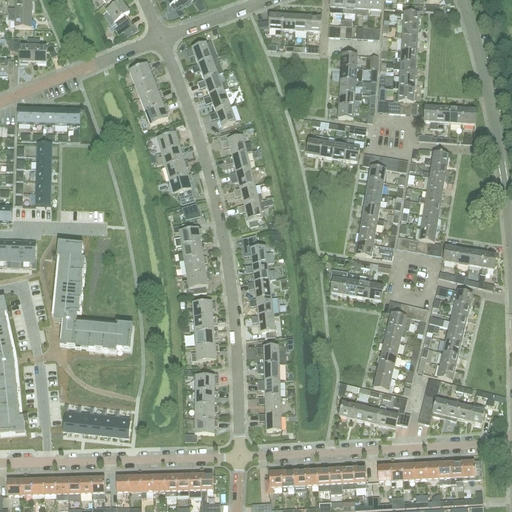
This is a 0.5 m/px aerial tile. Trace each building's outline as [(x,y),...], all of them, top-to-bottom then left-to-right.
[(103,8),(107,13),(121,3),(119,0),(103,0),(107,5),(103,8)] [(166,0),(170,6),(174,12),(181,6),(182,7),(190,2),(188,0),(166,0)] [(343,15),(343,0),(331,0),(330,14),(343,15)] [(356,0),(343,0),(343,15),(355,16),(356,0)] [(369,0),(356,0),(355,16),(368,16),(368,12),(369,0)] [(381,0),(369,0),(368,12),(381,13),(381,0)] [(8,16),(32,17),(32,12),(34,12),(34,3),(16,3),(16,10),(9,10),(8,16)] [(121,3),(107,13),(119,29),(115,31),(119,37),(133,27),(126,16),(130,14),(121,3)] [(403,27),(418,28),(419,16),(404,15),(403,21),(398,21),(397,27),(403,27)] [(32,17),(8,16),(8,22),(15,22),(15,30),(33,30),(33,21),(31,21),(32,17)] [(282,32),(283,16),(270,16),(270,21),(269,31),(276,31),(275,37),(282,37),(282,32)] [(283,16),(282,32),(295,33),(296,17),(283,16)] [(308,18),(296,17),(295,33),(307,34),(308,18)] [(321,19),(308,18),(307,34),(307,37),(313,37),(313,34),(320,34),(321,19)] [(270,21),(257,24),(259,31),(269,31),(270,21)] [(402,40),(418,41),(418,28),(403,27),(403,35),(395,34),(395,40),(402,40)] [(14,39),(14,52),(20,52),(19,65),(28,65),(28,63),(33,63),(34,40),(28,40),(27,47),(20,47),(20,40),(14,39)] [(34,40),(33,63),(37,63),(37,66),(46,66),(46,53),(49,53),(52,59),(58,57),(53,45),(46,48),(40,48),(40,40),(34,40)] [(402,40),(402,53),(417,54),(418,41),(402,40)] [(396,51),(398,43),(390,41),(388,49),(396,51)] [(211,42),(186,52),(188,59),(195,57),(198,66),(217,59),(211,42)] [(417,54),(402,53),(401,60),(393,60),(393,65),(401,65),(416,67),(417,54)] [(1,58),(1,56),(0,55),(0,80),(8,81),(8,63),(10,64),(10,59),(6,59),(5,58),(1,58)] [(341,70),(357,70),(358,58),(342,57),(341,70)] [(378,58),(367,57),(366,71),(372,71),(377,72),(378,58)] [(198,66),(192,68),(194,74),(201,72),(204,82),(219,76),(223,75),(217,59),(198,66)] [(151,64),(130,73),(135,86),(153,79),(150,72),(153,71),(151,64)] [(416,67),(401,65),(393,65),(393,71),(400,71),(400,79),(415,80),(416,67)] [(341,70),(340,82),(362,83),(363,71),(357,70),(341,70)] [(204,82),(198,84),(200,90),(207,88),(210,97),(224,92),(229,91),(226,84),(222,85),(219,76),(204,82)] [(153,79),(135,86),(141,100),(158,93),(155,85),(159,84),(156,78),(153,79)] [(415,80),(400,79),(400,84),(393,84),(393,90),(399,91),(415,92),(415,80)] [(340,82),(340,95),(355,96),(355,88),(362,89),(363,84),(362,83),(340,82)] [(128,101),(138,97),(134,88),(125,92),(128,101)] [(158,93),(141,100),(146,113),(163,106),(161,99),(164,98),(161,91),(158,93)] [(415,92),(399,91),(399,96),(394,96),(393,104),(395,104),(401,104),(406,104),(412,105),(414,105),(415,92)] [(210,97),(204,99),(206,106),(212,104),(216,113),(230,107),(224,92),(210,97)] [(340,95),(339,107),(354,108),(354,102),(361,103),(362,96),(355,96),(340,95)] [(163,106),(146,113),(151,127),(169,120),(166,112),(169,111),(167,105),(163,106)] [(216,113),(210,115),(212,121),(218,119),(222,129),(236,123),(230,107),(216,113)] [(354,108),(339,107),(338,120),(353,121),(354,115),(359,115),(359,109),(354,108)] [(437,131),(438,109),(425,109),(424,124),(430,124),(430,131),(437,131)] [(451,110),(438,109),(437,131),(443,132),(444,125),(450,125),(451,110)] [(31,126),(31,110),(19,110),(18,126),(31,126)] [(31,110),(31,126),(43,127),(43,111),(31,110)] [(451,110),(450,125),(462,126),(463,111),(451,110)] [(43,111),(43,127),(55,127),(55,111),(43,111)] [(55,111),(55,127),(67,127),(68,111),(55,111)] [(68,111),(67,127),(80,128),(80,112),(68,111)] [(463,111),(462,126),(476,127),(476,112),(463,111)] [(349,134),(365,137),(366,130),(350,128),(349,134)] [(180,134),(157,140),(162,154),(180,149),(178,141),(182,140),(180,134)] [(320,159),(322,143),(322,138),(316,137),(315,142),(310,142),(307,157),(320,159)] [(243,138),(222,143),(224,150),(230,149),(233,158),(247,154),(252,153),(250,144),(245,145),(243,138)] [(322,143),(320,159),(332,161),(335,145),(328,144),(328,139),(322,138),(322,143)] [(335,145),(332,161),(344,163),(348,141),(342,140),(341,146),(335,145)] [(354,142),(348,141),(344,163),(357,165),(360,149),(353,148),(354,142)] [(37,146),(36,159),(52,160),(53,147),(37,146)] [(180,149),(162,154),(166,168),(184,163),(182,155),(186,154),(184,148),(180,149)] [(233,158),(226,159),(228,166),(234,165),(237,174),(252,171),(247,154),(233,158)] [(432,168),(447,170),(449,157),(434,155),(433,163),(426,161),(425,167),(432,168)] [(52,160),(36,159),(36,172),(52,172),(52,160)] [(166,168),(170,182),(188,176),(186,169),(190,168),(188,162),(184,163),(166,168)] [(447,170),(432,168),(431,175),(423,174),(423,179),(430,180),(445,183),(447,170)] [(373,170),(371,169),(369,182),(384,184),(386,172),(384,171),(379,170),(373,170)] [(237,174),(230,176),(232,183),(238,181),(241,190),(256,187),(252,171),(237,174)] [(36,172),(36,184),(52,184),(52,172),(36,172)] [(188,176),(170,182),(174,196),(178,195),(180,201),(193,197),(192,191),(190,183),(193,182),(191,175),(188,176)] [(445,183),(430,180),(428,193),(442,195),(445,183)] [(384,184),(369,182),(367,194),(382,196),(384,184)] [(52,184),(36,184),(35,196),(51,196),(52,184)] [(241,190),(234,192),(236,199),(242,197),(245,207),(263,202),(261,195),(258,196),(256,187),(241,190)] [(442,195),(428,193),(427,200),(420,199),(419,204),(426,205),(440,208),(442,195)] [(367,194),(365,207),(380,209),(381,203),(387,204),(388,197),(382,196),(367,194)] [(51,196),(35,196),(35,208),(51,209),(51,196)] [(245,207),(238,209),(240,215),(246,213),(249,223),(251,229),(259,227),(258,221),(264,220),(262,212),(265,212),(263,202),(245,207)] [(426,205),(424,217),(439,220),(440,208),(426,205)] [(197,206),(183,210),(187,221),(201,218),(197,206)] [(380,209),(365,207),(363,219),(378,221),(380,209)] [(0,208),(0,224),(12,225),(13,209),(0,208)] [(439,220),(424,217),(422,230),(437,232),(439,220)] [(378,221),(363,219),(361,232),(376,234),(377,227),(383,228),(384,222),(378,221)] [(202,229),(190,231),(180,233),(182,248),(205,244),(201,245),(200,237),(203,236),(202,229)] [(437,232),(422,230),(420,243),(421,243),(426,244),(432,245),(435,245),(437,232)] [(361,232),(359,244),(374,246),(375,241),(381,242),(382,235),(376,234),(361,232)] [(0,242),(0,262),(7,263),(6,270),(10,270),(11,263),(9,263),(9,243),(0,242)] [(9,243),(9,263),(11,263),(19,263),(19,270),(23,270),(23,263),(22,263),(22,243),(9,243)] [(22,243),(22,263),(23,263),(32,264),(32,270),(36,271),(36,264),(35,263),(36,244),(22,243)] [(58,260),(52,319),(55,319),(54,324),(63,325),(60,345),(68,345),(67,349),(89,351),(89,348),(95,349),(95,352),(103,353),(103,350),(109,350),(108,353),(117,354),(117,347),(123,348),(122,351),(131,352),(133,327),(118,326),(77,322),(78,310),(81,310),(83,288),(80,288),(80,283),(83,283),(84,275),(81,274),(82,269),(85,269),(85,261),(79,260),(79,255),(82,255),(83,247),(58,244),(57,260),(58,260)] [(205,244),(182,248),(183,254),(177,255),(179,262),(185,261),(185,262),(207,258),(203,259),(202,251),(206,251),(205,244)] [(374,246),(359,244),(358,249),(356,248),(355,256),(372,259),(374,246)] [(246,269),(274,265),(273,255),(267,256),(266,248),(257,250),(256,245),(243,247),(245,258),(252,258),(253,268),(246,268),(246,269)] [(456,266),(459,250),(446,248),(444,264),(456,266)] [(394,250),(389,249),(387,256),(383,255),(382,261),(392,263),(394,250)] [(459,250),(456,266),(469,268),(471,252),(459,250)] [(484,254),(471,252),(469,268),(481,270),(484,254)] [(482,270),(481,276),(485,277),(486,271),(494,272),(497,256),(484,254),(481,270),(482,270)] [(208,265),(207,258),(185,262),(187,276),(210,272),(206,273),(205,265),(208,265)] [(362,263),(361,269),(368,270),(368,271),(374,272),(375,265),(362,263)] [(274,265),(246,269),(247,275),(254,274),(255,284),(248,285),(276,281),(275,272),(269,273),(268,266),(274,265)] [(391,268),(375,265),(374,272),(377,272),(377,273),(390,275),(391,268)] [(210,272),(187,276),(188,283),(183,284),(184,291),(189,291),(208,288),(207,280),(211,279),(210,272)] [(344,297),(347,275),(347,274),(332,272),(330,281),(334,281),(331,295),(344,297)] [(438,280),(453,284),(455,277),(440,274),(438,280)] [(347,275),(344,297),(357,299),(359,284),(358,284),(360,277),(347,275)] [(359,284),(357,299),(369,301),(371,286),(372,279),(367,278),(365,285),(359,284)] [(276,281),(248,285),(249,292),(255,291),(257,301),(250,302),(272,299),(270,282),(276,281)] [(480,284),(467,281),(466,286),(478,289),(480,284)] [(484,285),(482,285),(481,290),(493,293),(494,287),(484,285)] [(384,289),(371,286),(369,301),(382,303),(384,289)] [(442,298),(443,289),(437,288),(435,297),(442,298)] [(455,306),(470,309),(473,296),(458,293),(453,292),(450,304),(455,306)] [(274,315),(272,299),(250,302),(251,308),(257,307),(258,317),(274,315)] [(435,300),(432,313),(437,314),(440,302),(435,300)] [(0,432),(0,437),(25,435),(24,420),(23,420),(18,366),(16,354),(7,316),(8,315),(5,301),(0,301),(0,432)] [(393,316),(396,304),(391,303),(388,314),(391,315),(393,316)] [(194,320),(213,318),(212,311),(216,311),(215,304),(193,305),(194,320)] [(396,304),(393,316),(399,317),(402,306),(396,304)] [(402,306),(399,317),(405,318),(407,307),(402,306)] [(470,309),(455,306),(452,318),(467,322),(470,309)] [(407,307),(405,318),(410,320),(413,308),(407,307)] [(418,309),(413,308),(410,320),(411,320),(415,321),(418,309)] [(418,309),(415,321),(421,322),(424,311),(418,309)] [(429,312),(424,311),(421,322),(426,324),(429,312)] [(274,315),(258,317),(252,318),(253,325),(259,324),(260,334),(276,332),(274,315)] [(391,315),(388,328),(406,333),(408,333),(411,320),(410,320),(405,318),(399,317),(393,316),(391,315)] [(217,325),(217,318),(213,318),(194,320),(195,334),(218,333),(214,333),(214,325),(217,325)] [(467,322),(452,318),(451,324),(444,322),(443,329),(449,330),(464,334),(467,322)] [(430,319),(429,325),(434,327),(436,327),(437,321),(430,319)] [(421,322),(417,335),(423,337),(426,324),(421,322)] [(429,325),(426,338),(431,339),(434,327),(429,325)] [(383,340),(385,341),(401,344),(402,338),(405,339),(406,333),(388,328),(387,333),(385,333),(383,340)] [(464,334),(449,330),(446,343),(461,346),(464,334)] [(218,339),(218,333),(195,334),(196,349),(219,347),(215,347),(215,339),(218,339)] [(423,337),(417,335),(415,347),(420,349),(423,337)] [(401,344),(385,341),(382,353),(398,356),(401,344)] [(461,346),(446,343),(443,355),(458,359),(461,346)] [(219,347),(196,349),(197,355),(191,355),(192,363),(197,363),(197,364),(216,362),(216,354),(219,354),(219,347)] [(420,349),(415,347),(412,360),(417,361),(420,349)] [(265,349),(257,349),(258,356),(264,356),(264,366),(279,365),(279,348),(275,348),(265,349)] [(420,362),(426,363),(428,351),(422,350),(420,362)] [(398,356),(382,353),(379,365),(395,369),(398,356)] [(443,355),(440,367),(455,371),(458,359),(443,355)] [(417,361),(412,360),(409,371),(414,373),(417,361)] [(426,363),(420,362),(417,375),(423,376),(426,363)] [(264,366),(258,366),(258,373),(261,373),(262,375),(265,375),(265,382),(280,382),(279,365),(264,366)] [(395,369),(379,365),(377,377),(392,381),(395,369)] [(455,371),(440,367),(437,379),(452,383),(455,371)] [(414,373),(409,371),(406,384),(411,385),(414,373)] [(392,381),(377,377),(374,390),(389,393),(392,381)] [(195,393),(218,393),(215,393),(215,385),(218,385),(218,378),(195,378),(195,393)] [(429,381),(428,386),(439,389),(440,383),(429,381)] [(265,382),(258,383),(259,390),(262,390),(262,392),(265,392),(266,399),(281,399),(280,382),(265,382)] [(346,391),(347,387),(339,385),(336,396),(345,398),(346,391)] [(437,394),(426,392),(425,397),(436,400),(437,394)] [(218,393),(195,393),(195,407),(215,407),(215,400),(218,400),(218,393)] [(493,408),(495,397),(481,393),(480,398),(488,400),(486,406),(493,408)] [(436,400),(425,397),(424,403),(436,406),(437,401),(436,401),(436,400)] [(266,399),(259,400),(259,407),(266,406),(266,416),(282,416),(281,399),(266,399)] [(437,401),(436,406),(434,411),(433,417),(433,418),(439,420),(441,419),(445,420),(449,404),(448,404),(449,400),(444,399),(443,403),(437,401)] [(424,403),(422,408),(434,411),(436,406),(424,403)] [(355,407),(343,404),(340,418),(351,421),(355,407)] [(449,404),(445,420),(450,421),(451,423),(457,424),(458,421),(461,407),(449,404)] [(473,410),(469,424),(481,427),(486,408),(474,405),(473,410)] [(66,414),(63,433),(76,435),(79,415),(77,415),(68,414),(69,407),(65,406),(64,413),(66,414)] [(218,414),(218,407),(215,407),(195,407),(195,422),(215,421),(215,414),(218,414)] [(355,407),(351,421),(364,424),(367,410),(355,407)] [(473,410),(461,407),(458,421),(469,424),(473,410)] [(79,415),(76,435),(89,436),(91,416),(90,416),(81,415),(82,408),(78,408),(77,415),(79,415)] [(379,413),(376,427),(396,432),(398,426),(402,427),(404,415),(398,414),(397,417),(385,414),(386,409),(381,408),(379,413)] [(422,408),(421,414),(426,415),(433,417),(434,411),(422,408)] [(91,416),(89,436),(102,438),(104,418),(102,417),(93,416),(94,410),(90,409),(90,416),(91,416)] [(379,413),(367,410),(364,424),(376,427),(379,413)] [(104,418),(102,438),(115,439),(117,419),(115,419),(106,418),(107,411),(103,411),(102,417),(104,418)] [(117,419),(115,439),(128,440),(130,421),(119,419),(120,412),(116,412),(115,419),(117,419)] [(411,417),(404,415),(402,427),(408,429),(411,417)] [(433,417),(426,415),(424,426),(430,428),(433,418),(433,417)] [(282,416),(260,416),(259,417),(260,423),(266,423),(267,433),(282,432),(282,416)] [(215,421),(195,422),(195,436),(185,436),(185,444),(197,444),(197,437),(214,437),(214,428),(218,428),(218,421),(215,421)] [(481,462),(462,463),(463,482),(482,481),(481,462)] [(462,463),(450,464),(451,486),(457,486),(457,483),(463,483),(463,482),(462,463)] [(439,487),(451,486),(450,464),(438,465),(439,481),(439,487)] [(427,482),(426,465),(414,466),(415,483),(427,482)] [(438,465),(426,465),(427,482),(439,481),(438,465)] [(414,466),(402,467),(403,483),(403,492),(409,491),(409,483),(415,483),(414,466)] [(391,484),(390,467),(378,468),(379,485),(391,484)] [(402,467),(390,467),(391,484),(391,488),(396,488),(396,484),(403,483),(402,467)] [(366,469),(353,470),(354,490),(367,490),(366,485),(367,485),(366,469)] [(341,470),(329,471),(330,492),(331,497),(342,496),(342,491),(341,470)] [(353,470),(341,470),(342,491),(354,491),(354,490),(353,470)] [(317,471),(306,472),(306,488),(318,488),(317,471)] [(329,471),(317,471),(318,488),(319,493),(330,492),(329,471)] [(306,488),(306,472),(294,473),(294,489),(306,488)] [(282,490),(282,473),(269,474),(270,482),(265,482),(266,495),(273,495),(273,490),(282,490)] [(294,473),(282,473),(282,490),(283,494),(288,494),(287,489),(294,489),(294,473)] [(201,476),(189,477),(189,498),(189,500),(202,499),(202,493),(201,476)] [(220,511),(220,503),(207,504),(207,493),(213,493),(213,485),(215,485),(215,477),(213,477),(213,476),(201,476),(202,493),(202,499),(202,511),(220,511)] [(164,477),(153,478),(153,494),(165,494),(164,477)] [(177,477),(164,477),(165,494),(165,498),(178,498),(177,477)] [(189,477),(177,477),(178,498),(189,498),(189,477)] [(129,495),(129,478),(117,479),(117,495),(117,500),(123,500),(123,495),(129,495)] [(141,478),(129,478),(129,495),(141,495),(141,478)] [(147,494),(153,494),(153,478),(141,478),(141,495),(141,501),(147,501),(147,494)] [(104,479),(92,480),(93,502),(105,501),(104,479)] [(68,480),(56,481),(56,497),(69,497),(68,480)] [(80,496),(80,480),(68,480),(69,497),(80,496)] [(93,502),(92,480),(80,480),(80,496),(92,496),(93,502)] [(20,498),(20,481),(7,482),(8,498),(20,498)] [(32,481),(20,481),(20,498),(32,498),(32,481)] [(44,481),(32,481),(32,498),(44,497),(44,481)] [(56,497),(56,481),(44,481),(44,497),(56,497)] [(464,501),(464,507),(483,505),(482,493),(476,493),(476,500),(464,501)] [(440,508),(440,502),(439,496),(435,497),(434,497),(433,498),(433,499),(432,500),(431,501),(431,503),(428,503),(428,509),(440,508)] [(371,511),(374,511),(373,499),(367,499),(367,506),(356,507),(355,511),(371,511)] [(392,511),(392,505),(380,506),(380,499),(373,499),(374,511),(392,511)]
